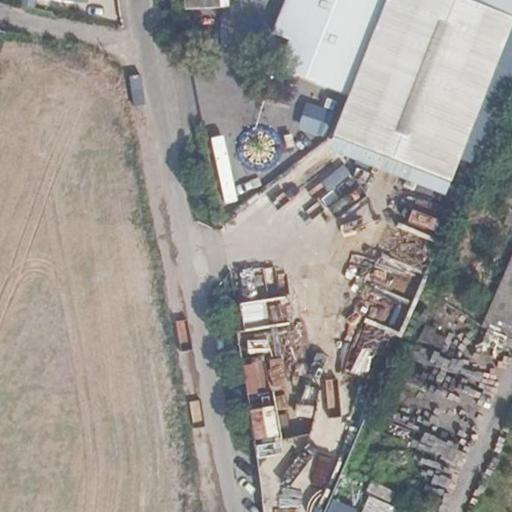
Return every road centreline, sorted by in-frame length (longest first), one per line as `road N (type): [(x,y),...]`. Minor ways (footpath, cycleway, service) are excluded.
road 1 (unclassified): [(132,0),(222,511)]
road 2 (track): [(455,511),(511,381)]
